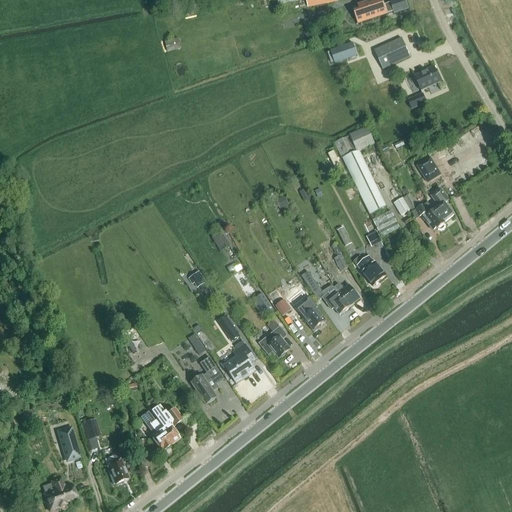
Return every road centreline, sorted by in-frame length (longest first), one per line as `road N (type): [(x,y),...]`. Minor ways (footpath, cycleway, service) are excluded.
road 1 (secondary): [(157,511),(511,225)]
road 2 (track): [(511,320),(408,376),(247,511)]
road 3 (track): [(274,511),(415,391),(511,339)]
road 4 (unclassified): [(511,141),(432,0)]
